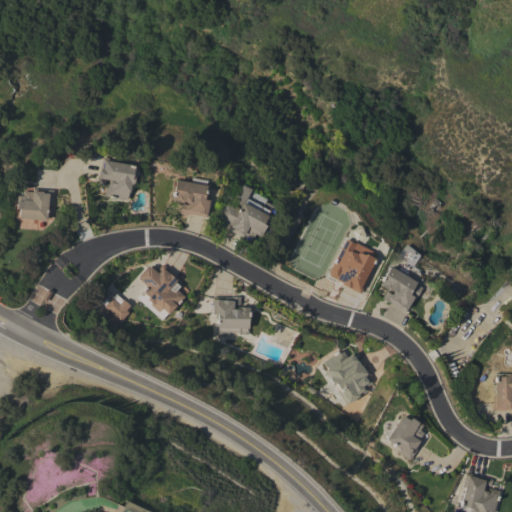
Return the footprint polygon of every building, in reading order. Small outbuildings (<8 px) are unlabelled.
[(126,200),(103,195),(105,184),(107,185),(108,180),(104,179),(103,185),(96,184),(101,157),(116,160),(115,162),(136,166),(133,182),(130,184),(129,192),(127,192),(126,200)] [(175,179),(206,185),(203,199),(208,200),(205,217),(187,213),(187,214),(178,213),(180,204),(186,205),(187,202),(183,201),(182,202),(171,200),(175,179)] [(266,216),(262,224),(265,225),(258,237),(253,234),(251,238),(243,234),(243,235),(242,235),(241,236),(232,231),(231,232),(223,227),(224,225),(214,219),(224,200),(239,209),(241,206),(232,201),(241,185),(250,189),(242,202),(266,216)] [(18,218),(18,209),(15,208),(16,203),(15,203),(16,195),(22,196),(22,191),(31,192),(32,188),(53,190),(52,204),(47,204),(46,220),(18,218)] [(340,247),(348,251),(348,250),(356,254),(358,253),(363,255),(364,255),(373,259),(371,262),(372,263),(363,280),(366,281),(359,293),(349,287),(348,288),(342,285),(343,284),(335,280),(338,274),(344,277),(346,274),(341,272),(340,274),(329,268),(340,247)] [(161,264),(182,283),(177,288),(173,285),(170,287),(173,290),(174,288),(183,296),(168,313),(162,308),(161,309),(154,303),(152,305),(147,300),(148,299),(146,299),(139,293),(144,288),(143,288),(144,286),(137,279),(138,277),(136,276),(146,266),(147,267),(148,266),(150,267),(151,265),(156,270),(161,264)] [(389,266),(416,282),(415,284),(421,288),(414,299),(413,298),(406,310),(405,309),(404,311),(389,302),(388,302),(381,298),(385,291),(390,295),(393,291),(389,289),(389,290),(378,284),(389,266)] [(125,310),(128,312),(119,321),(117,319),(114,322),(107,316),(110,313),(103,306),(104,305),(101,302),(104,298),(108,301),(114,293),(121,300),(122,299),(129,305),(125,310)] [(217,328),(217,314),(212,314),(212,309),(209,309),(209,304),(213,304),(213,296),(239,297),(239,304),(233,304),(233,309),(236,309),(236,307),(248,307),(248,328),(217,328)] [(341,349),(346,357),(351,353),(355,359),(358,357),(369,375),(367,376),(371,382),(365,387),(367,390),(360,395),(359,395),(346,404),(332,383),(333,383),(330,378),(329,379),(324,371),(326,370),(326,369),(327,368),(322,362),(341,349)] [(511,409),(492,410),(491,395),(494,395),(494,380),(493,380),(493,382),(490,382),(490,381),(489,381),(489,375),(493,375),(493,374),(494,374),(510,373),(511,375),(511,409)] [(400,415),(408,420),(410,417),(422,425),(418,430),(422,432),(417,440),(420,442),(409,460),(396,452),(399,448),(385,439),(400,415)] [(491,479),(489,486),(483,484),(482,490),(487,491),(488,488),(498,491),(493,511),(484,510),(483,511),(476,511),(469,510),(469,511),(459,508),(464,487),(461,486),(464,475),(464,472),(471,474),(491,479)]
